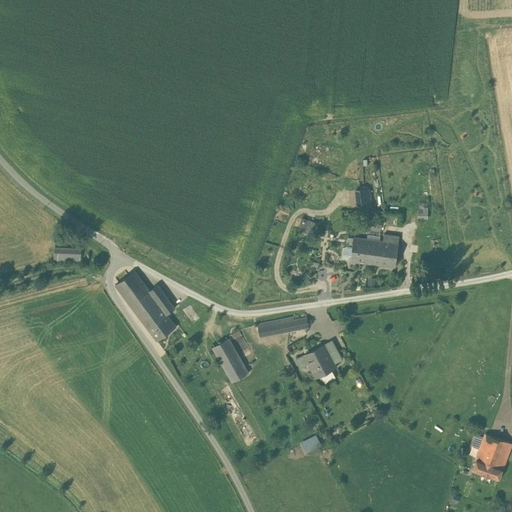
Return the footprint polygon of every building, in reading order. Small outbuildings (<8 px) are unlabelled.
[(371,188),(355,188),(356,208),(372,207),(371,188)] [(323,216),(345,206),(340,195),(318,204),(323,216)] [(301,205),(306,215),(315,211),(310,201),(301,205)] [(419,215),(429,215),(428,205),(418,205),(419,215)] [(318,224),(302,220),(300,229),(316,233),(318,224)] [(383,241),(354,237),(350,263),(395,269),(400,236),(384,234),(383,241)] [(81,248),(55,248),(55,261),(81,261),(81,248)] [(178,329),(167,314),(173,310),(157,287),(150,292),(135,271),(115,285),(158,343),(178,329)] [(294,317),(259,323),(260,327),(258,327),(260,337),(308,328),(306,318),(295,320),(294,317)] [(230,339),(212,348),(232,384),(250,374),(230,339)] [(342,360),(333,341),(325,345),(335,364),(342,360)] [(324,345),(302,356),(315,380),(337,369),(324,345)] [(511,445),(511,444),(484,435),(471,472),(500,481),(511,445)]
